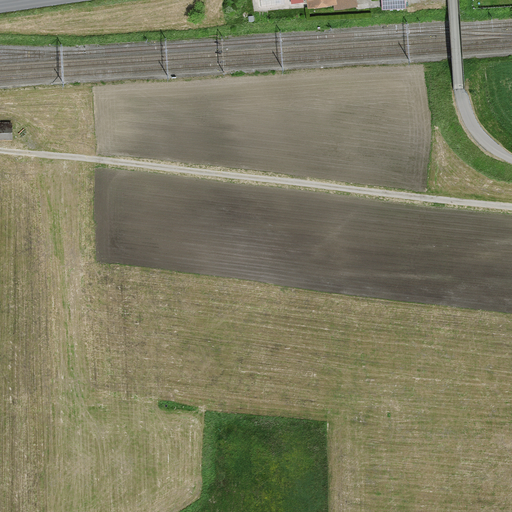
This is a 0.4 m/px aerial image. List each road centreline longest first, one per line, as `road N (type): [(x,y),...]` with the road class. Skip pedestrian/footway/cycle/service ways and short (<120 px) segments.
road 1 (track): [(511,208),(0,149)]
road 2 (unclassified): [(453,0),(463,106),(479,134),(511,159)]
